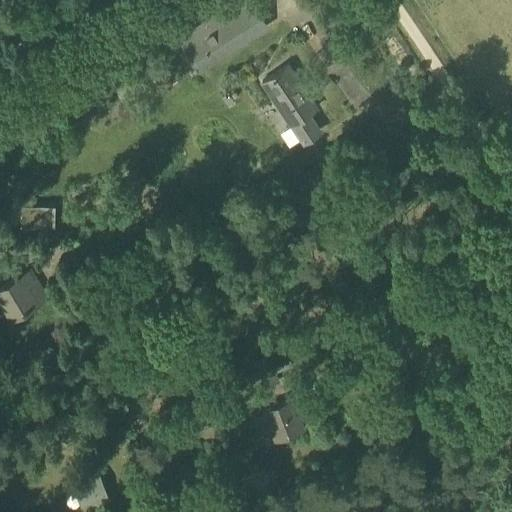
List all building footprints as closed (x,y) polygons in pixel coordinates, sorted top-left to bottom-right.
[(198,72),(257,35),(255,32),(266,23),(249,0),(234,0),(176,39),(198,72)] [(303,142),(320,131),(307,113),(316,107),(286,64),(260,82),(303,142)] [(50,221),(51,208),(20,208),(20,226),(26,226),(26,221),(50,221)] [(43,297),(30,276),(19,283),(16,277),(0,286),(0,299),(10,317),(43,297)] [(188,308),(199,302),(188,281),(176,287),(188,308)] [(372,342),(404,323),(395,308),(389,299),(358,318),(372,342)] [(264,388),(279,383),(274,368),(259,373),(264,388)] [(273,440),(302,429),(290,400),(250,415),(258,435),(269,430),(273,440)] [(109,506),(106,497),(107,497),(94,466),(68,477),(80,507),(91,503),(94,511),(109,506)]
